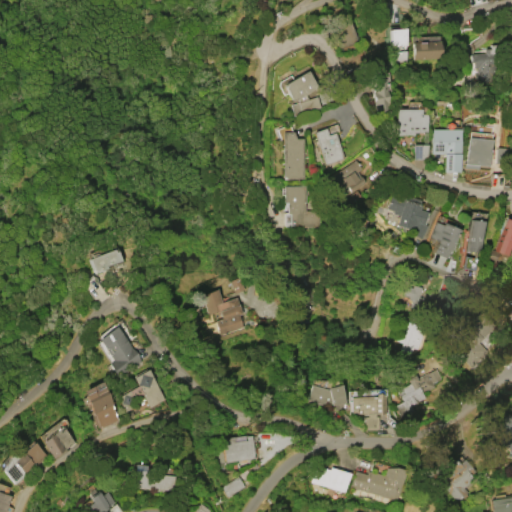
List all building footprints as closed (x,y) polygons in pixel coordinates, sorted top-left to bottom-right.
[(355,42),(337,49),(329,27),(347,20),(350,28),(355,42)] [(404,28),(406,45),(403,45),(405,61),(389,63),(388,57),(393,57),(393,46),(389,47),(388,30),(404,28)] [(412,42),(439,41),(440,58),(413,60),(412,42)] [(488,48),(489,65),(492,65),(493,82),(477,83),(477,79),(476,79),(476,73),(477,73),(477,69),(478,69),(478,68),(472,68),(472,61),(469,62),(469,54),(481,53),(481,48),(488,48)] [(295,99),(290,101),(281,84),(305,71),(315,87),(304,93),(306,100),(315,97),(319,108),(292,116),(288,105),(296,103),(295,99)] [(377,112),(376,105),(374,105),(371,90),(373,90),(371,75),(386,73),(388,83),(385,83),(389,110),(377,112)] [(395,135),(395,110),(419,109),(419,114),(424,114),(425,116),(425,132),(412,133),(412,135),(395,135)] [(323,165),(311,133),(324,128),(326,135),(333,133),(342,158),(323,165)] [(430,129),(459,129),(458,141),(459,141),(459,172),(443,172),(443,154),(430,154),(430,129)] [(303,179),(281,179),(280,132),(292,132),(294,139),(301,138),(303,179)] [(467,137),(492,139),(489,166),(465,164),(467,137)] [(426,145),(412,145),(413,159),(427,159),(426,145)] [(354,160),(359,169),(352,174),(354,177),(357,175),(363,183),(344,196),(339,188),(336,190),(328,177),(354,160)] [(318,227),(289,227),(289,214),(286,214),(286,203),(282,203),(282,186),(305,186),(305,203),(304,203),(304,211),(317,211),(318,227)] [(410,231),(394,227),(397,215),(391,213),(392,211),(384,209),(388,197),(399,201),(402,191),(412,194),(411,198),(420,201),(417,210),(425,212),(422,224),(426,226),(420,239),(409,234),(410,231)] [(503,219),(511,222),(511,249),(510,256),(496,252),(504,228),(501,226),(503,219)] [(466,251),(469,220),(483,221),(480,252),(466,251)] [(458,230),(449,251),(448,251),(445,258),(432,253),(433,250),(433,249),(437,240),(433,239),(432,240),(427,238),(433,222),(440,225),(441,223),(458,230)] [(86,258),(111,249),(112,252),(114,251),(118,260),(103,266),(105,269),(92,274),(86,258)] [(508,255),(487,251),(485,262),(506,265),(508,255)] [(420,288),(416,303),(406,300),(407,297),(401,295),(404,286),(410,288),(411,285),(420,288)] [(240,314),(237,315),(241,327),(219,335),(214,321),(221,319),(218,311),(207,315),(199,295),(215,289),(220,302),(234,297),(240,314)] [(469,368),(449,349),(450,348),(447,345),(455,336),(457,338),(457,337),(460,340),(464,335),(461,332),(466,328),(465,327),(469,323),(467,321),(475,313),(476,315),(478,313),(492,326),(478,341),(478,340),(476,342),(485,351),(469,368)] [(396,341),(403,320),(425,328),(417,349),(413,348),(410,356),(399,352),(402,343),(396,341)] [(96,340),(113,326),(129,347),(135,353),(140,361),(126,372),(125,370),(116,376),(107,363),(111,360),(96,340)] [(164,400),(149,408),(142,395),(132,400),(136,406),(124,412),(116,397),(137,386),(132,378),(147,369),(164,400)] [(400,418),(394,406),(402,401),(397,390),(409,384),(406,379),(414,375),(416,378),(434,369),(439,379),(431,383),(433,387),(421,393),(424,399),(411,405),(414,412),(400,418)] [(111,405),(110,405),(118,420),(100,429),(97,424),(94,425),(91,418),(93,417),(86,403),(86,402),(80,391),(100,381),(111,405)] [(332,407),(306,401),(310,385),(327,389),(327,388),(340,385),(345,403),(332,407)] [(350,397),(375,396),(378,393),(383,396),(385,395),(386,412),(379,415),(374,415),(374,416),(377,416),(378,430),(365,430),(364,424),(360,424),(360,417),(367,417),(367,413),(351,414),(350,397)] [(511,453),(507,452),(509,448),(502,446),(500,447),(497,446),(496,444),(488,441),(492,429),(494,429),(500,412),(509,416),(509,413),(511,414),(511,453)] [(73,442),(53,458),(40,442),(60,426),(73,442)] [(225,463),(221,439),(232,437),(233,443),(245,441),(244,436),(250,436),(254,458),(225,463)] [(42,454),(32,464),(33,465),(14,484),(1,470),(8,456),(17,457),(22,453),(21,453),(32,443),(42,454)] [(440,484),(442,482),(436,474),(444,468),(444,469),(448,466),(447,464),(453,460),(457,464),(462,460),(472,473),(468,477),(471,481),(463,487),(467,492),(456,502),(440,484)] [(343,492),(308,482),(310,478),(311,478),(314,470),(320,472),(321,468),(327,470),(328,467),(348,473),(343,492)] [(396,500),(349,488),(354,471),(365,474),(366,471),(382,475),(384,468),(394,468),(404,470),(396,500)] [(171,490),(128,488),(129,471),(141,472),(141,475),(172,476),(171,490)] [(221,488),(237,476),(245,488),(229,500),(221,488)] [(95,492),(98,496),(104,492),(111,502),(105,507),(105,508),(100,511),(99,511),(97,511),(96,511),(94,511),(88,511),(84,506),(89,502),(86,498),(95,492)] [(0,511),(0,493),(8,496),(3,511),(0,511)] [(511,511),(491,511),(490,500),(511,496),(511,511)]
